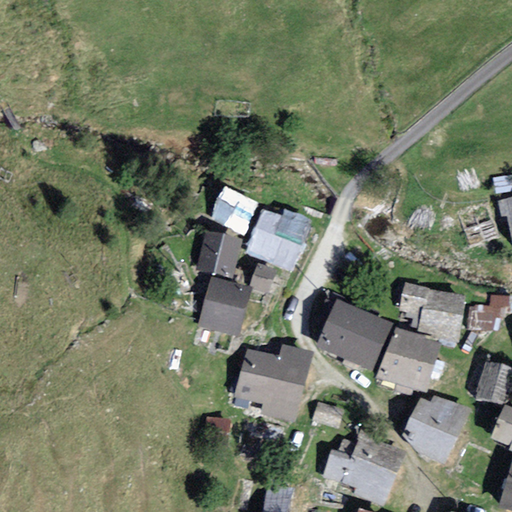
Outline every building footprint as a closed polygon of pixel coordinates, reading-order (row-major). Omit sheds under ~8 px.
[(260,202),(226,185),(211,216),(245,233),(260,202)] [(498,206),(463,216),(474,255),(509,246),(498,206)] [(306,225),(262,209),(246,253),(289,269),(306,225)] [(244,243),(208,232),(197,269),(214,275),(233,280),(244,243)] [(276,270),(259,264),(252,283),(269,289),(276,270)] [(233,280),(214,275),(202,324),(247,338),(255,291),(233,280)] [(467,299),(409,282),(397,318),(459,346),(467,321),(467,303),(467,299)] [(389,314),(330,289),(313,329),(327,335),(318,354),(378,379),(397,334),(383,328),(389,314)] [(489,303),(467,303),(467,321),(468,331),(495,335),(499,308),(511,309),(511,290),(489,290),(489,303)] [(445,354),(397,334),(378,379),(427,399),(445,354)] [(314,359),(284,349),(281,363),(251,352),(243,397),(298,421),(310,397),(314,359)] [(509,371),(475,360),(463,397),(497,408),(509,371)] [(471,415),(434,397),(430,407),(420,402),(400,445),(446,466),(471,415)] [(347,413),(319,405),(312,430),(340,438),(347,413)] [(511,412),(498,407),(487,435),(511,445),(511,412)] [(226,418),(202,415),(200,435),(224,438),(226,418)] [(282,426),(243,415),(231,456),(270,467),(282,426)] [(369,434),(357,430),(352,444),(335,438),(333,443),(322,439),(308,481),(340,492),(338,498),(378,511),(380,511),(399,459),(364,448),(369,434)] [(511,511),(511,461),(509,461),(496,509),(507,511),(511,511)] [(291,511),(292,494),(264,494),(263,511),(291,511)]
